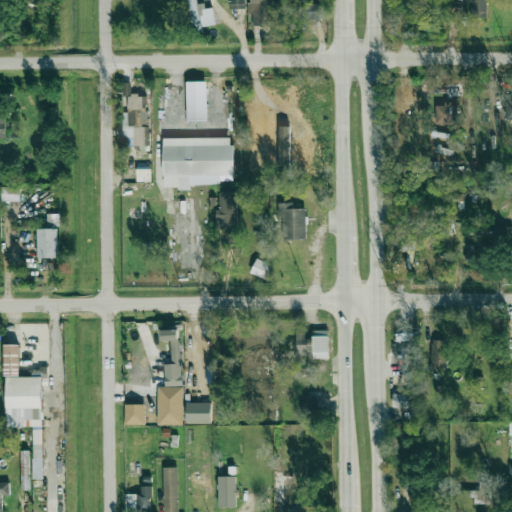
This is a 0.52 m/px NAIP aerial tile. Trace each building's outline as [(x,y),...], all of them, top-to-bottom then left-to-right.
[(214,27),(214,8),(205,8),(205,3),(197,3),(196,0),(188,0),(189,28),(214,27)] [(245,9),(245,0),(229,0),(230,9),(245,9)] [(273,26),(272,3),(284,3),(284,0),(249,0),(249,14),(252,14),(252,26),(273,26)] [(486,17),(485,0),(471,0),(472,18),(486,17)] [(300,20),(324,19),(323,3),(300,4),(300,20)] [(187,82),(188,120),(207,120),(207,81),(187,82)] [(150,146),(150,126),(143,127),(143,114),(147,113),(147,95),(128,95),(129,112),(122,112),(123,138),(127,138),(127,146),(150,146)] [(436,104),(436,124),(455,124),(454,103),(436,104)] [(154,145),(234,145),(234,175),(190,175),(190,189),(179,189),(179,175),(154,175),(154,145)] [(151,182),(151,170),(144,169),(144,171),(137,171),(136,181),(151,182)] [(2,201),(20,201),(19,186),(1,187),(2,201)] [(237,229),(237,192),(219,192),(219,209),(216,209),(217,229),(237,229)] [(306,239),(306,208),(294,208),(294,202),(280,203),(281,240),(306,239)] [(509,232),(499,225),(492,234),(502,242),(509,232)] [(396,226),(396,240),(408,241),(409,226),(396,226)] [(38,228),(38,258),(59,258),(58,228),(38,228)] [(467,247),(466,259),(474,259),(475,247),(467,247)] [(267,279),(271,263),(256,259),(251,274),(267,279)] [(166,386),(182,386),(180,329),(161,330),(162,341),(171,341),(172,364),(165,364),(166,386)] [(314,359),(329,358),(328,330),(313,330),(314,359)] [(307,333),(296,333),(296,356),(306,356),(307,333)] [(447,340),(431,340),(431,367),(446,367),(447,340)] [(42,377),(19,377),(19,345),(5,345),(6,427),(33,427),(33,478),(43,478),(42,377)] [(414,381),(415,347),(404,347),(403,380),(414,381)] [(187,380),(196,380),(196,350),(188,349),(187,380)] [(183,425),(184,388),(159,387),(158,425),(183,425)] [(412,408),(412,394),(393,394),(393,407),(412,408)] [(305,410),(316,410),(316,397),(305,397),(305,410)] [(145,405),(125,405),(125,425),(145,425),(145,405)] [(178,511),(177,467),(163,467),(163,511),(178,511)] [(300,511),(299,471),(273,472),(273,501),(281,501),(280,511),(300,511)] [(237,476),(218,476),(218,508),(237,507),(237,476)] [(0,482),(0,511),(1,511),(2,496),(9,496),(9,483),(0,482)] [(474,503),(490,504),(490,482),(479,482),(479,491),(462,490),(461,497),(474,497),(474,503)] [(126,494),(125,510),(151,511),(151,486),(141,486),(141,494),(126,494)]
